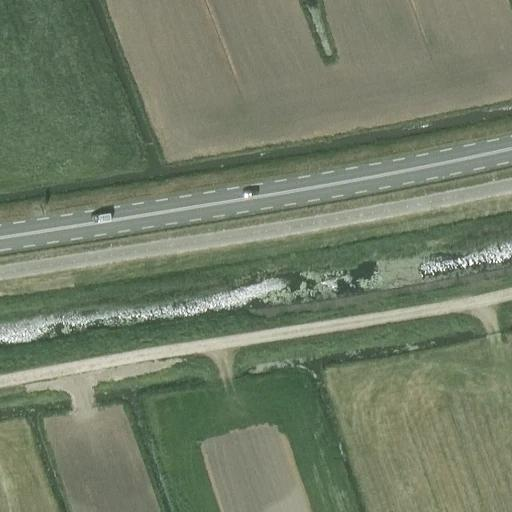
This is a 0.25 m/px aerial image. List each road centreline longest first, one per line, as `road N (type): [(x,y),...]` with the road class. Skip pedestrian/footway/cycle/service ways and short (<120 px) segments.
road 1 (unclassified): [(0,274),(432,206),(511,186)]
road 2 (primary): [(0,239),(511,150)]
road 3 (unclassified): [(0,382),(511,293)]
